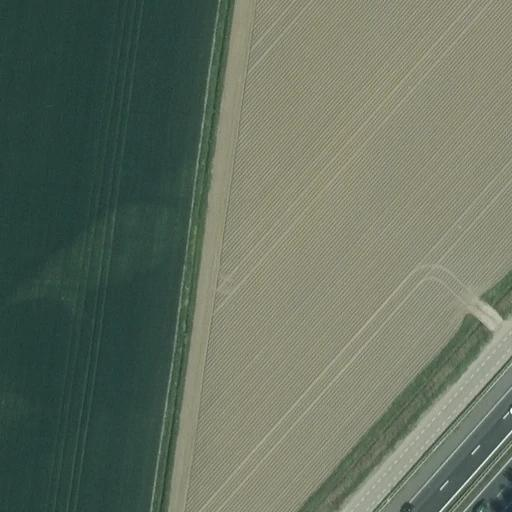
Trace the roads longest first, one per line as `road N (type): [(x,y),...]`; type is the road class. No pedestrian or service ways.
road 1 (tertiary): [(357,511),(511,339)]
road 2 (motorway): [(511,407),(419,511)]
